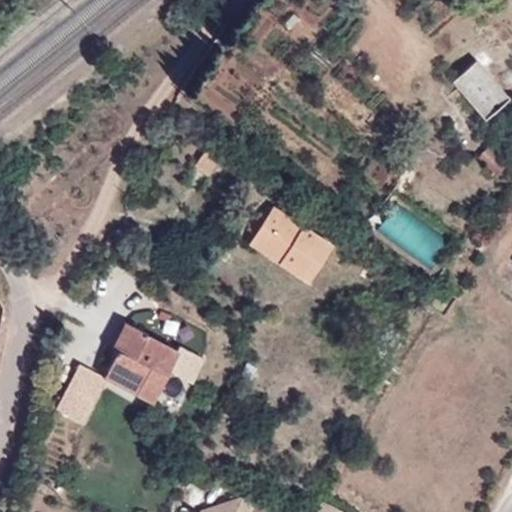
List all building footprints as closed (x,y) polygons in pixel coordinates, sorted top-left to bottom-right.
[(490,77),(470,96),(485,114),(506,96),(490,77)] [(489,147),(480,157),(500,175),(509,166),(489,147)] [(206,148),(194,164),(208,175),(220,159),(206,148)] [(272,205),(263,220),(272,227),(258,248),(309,281),(332,244),(272,205)] [(272,227),(263,220),(250,242),(258,248),(272,227)] [(119,350),(131,324),(124,321),(112,345),(118,349),(119,350)] [(148,333),(131,324),(119,350),(118,349),(107,369),(139,386),(135,393),(153,402),(178,351),(147,335),(148,333)] [(246,362),(240,374),(251,379),(258,368),(246,362)] [(103,377),(135,393),(139,386),(107,369),(103,377)] [(227,400),(220,413),(230,417),(237,404),(227,400)] [(249,511),(244,495),(199,511),(249,511)]
